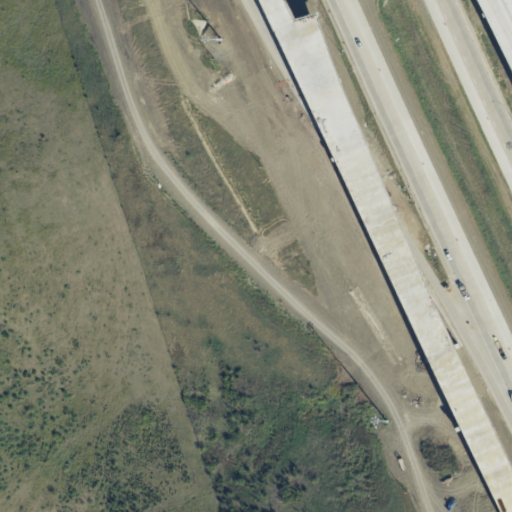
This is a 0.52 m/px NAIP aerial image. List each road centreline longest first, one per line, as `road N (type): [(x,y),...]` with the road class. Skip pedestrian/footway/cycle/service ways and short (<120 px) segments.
road 1 (motorway): [(270,0),(511,507)]
road 2 (motorway): [(252,0),(292,83),(429,275),(511,419)]
road 3 (motorway): [(337,0),(511,385)]
road 4 (motorway): [(511,163),(437,0)]
